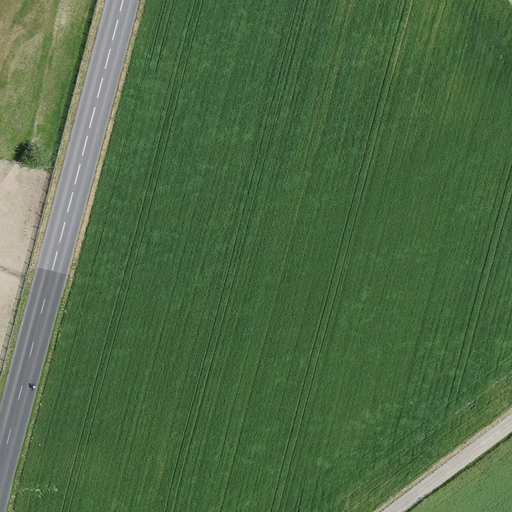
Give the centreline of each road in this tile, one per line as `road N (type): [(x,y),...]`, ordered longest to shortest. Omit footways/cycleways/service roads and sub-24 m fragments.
road 1 (secondary): [(0,495),(125,0)]
road 2 (track): [(511,425),(397,511)]
